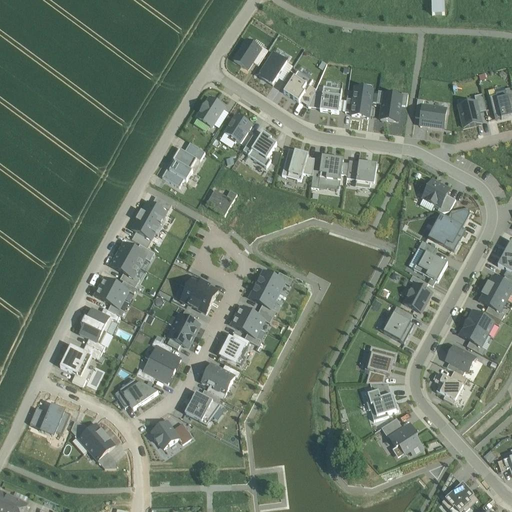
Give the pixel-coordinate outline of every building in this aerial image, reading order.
[(445,0),(431,0),(432,17),(445,17),(445,0)] [(233,63),(248,72),(262,52),(246,42),(233,63)] [(272,57),(259,79),(273,88),(287,66),(272,57)] [(294,77),(282,95),(299,107),(312,88),(308,86),(310,82),(299,74),(296,78),(294,77)] [(320,114),(339,116),(342,92),(323,90),(323,94),(320,112),(320,114)] [(368,120),(372,93),(363,91),(362,95),(355,94),(354,102),(352,116),(352,118),(368,120)] [(308,110),(320,112),(323,94),(315,93),(308,110)] [(511,118),(511,115),(510,109),(507,93),(505,93),(495,95),(496,98),(490,100),(495,122),(501,120),(501,121),(511,118)] [(385,95),(378,94),(377,106),(383,106),(384,97),(385,97),(385,95)] [(385,97),(384,97),(383,106),(380,122),(398,125),(401,108),(402,99),(401,99),(385,97)] [(475,99),(476,105),(476,104),(479,115),(486,113),(482,97),(475,99)] [(224,110),(210,101),(197,120),(212,130),(224,110)] [(345,115),(352,116),(354,102),(347,101),(345,115)] [(479,115),(476,104),(476,105),(459,109),(464,130),(481,126),(479,115)] [(444,131),(447,112),(422,109),(419,128),(444,131)] [(252,128),(236,118),(225,136),(229,139),(228,141),(235,146),(236,143),(239,145),(241,146),(252,128)] [(253,138),(243,153),(249,157),(248,159),(267,171),(271,164),(268,161),(277,147),(271,143),(272,141),(263,135),(259,142),(253,138)] [(180,151),(162,180),(180,191),(184,183),(187,184),(193,174),(191,172),(197,161),(201,163),(206,155),(190,145),(185,154),(180,151)] [(301,184),(303,177),(308,160),(309,157),(289,152),(282,178),(301,184)] [(321,174),(319,187),(338,190),(339,190),(341,177),(343,165),(343,162),(335,161),(335,162),(331,162),(331,160),(323,159),(321,174),(320,174),(321,174)] [(315,161),(308,160),(303,177),(313,179),(314,173),(315,161)] [(359,165),(359,167),(357,182),(356,187),(370,189),(371,185),(375,185),(377,168),(359,165)] [(359,167),(349,166),(347,178),(347,181),(357,182),(359,167)] [(311,190),(319,192),(319,187),(321,174),(320,174),(321,174),(314,173),(313,179),(311,190)] [(447,198),(450,192),(432,183),(423,200),(428,203),(428,204),(435,208),(435,207),(440,209),(440,210),(447,198)] [(215,193),(206,207),(225,218),(237,197),(230,193),(226,200),(215,193)] [(456,202),(447,198),(440,210),(440,209),(438,213),(442,216),(449,214),(456,202)] [(148,204),(140,218),(161,230),(165,224),(163,222),(167,215),(148,204)] [(441,218),(429,241),(445,250),(445,249),(454,254),(466,232),(463,231),(470,217),(469,211),(451,214),(447,221),(441,218)] [(161,230),(140,218),(132,232),(152,243),(156,236),(158,237),(161,230)] [(124,246),(117,258),(140,270),(144,261),(150,264),(155,255),(140,247),(137,253),(124,246)] [(422,253),(412,270),(437,284),(447,266),(422,253)] [(511,276),(511,260),(504,256),(498,268),(507,273),(511,276)] [(135,279),(140,270),(117,258),(111,269),(124,276),(120,282),(124,284),(136,290),(140,282),(135,279)] [(257,288),(278,299),(285,286),(290,288),(293,282),(279,275),(277,281),(264,274),(257,288)] [(511,293),(511,289),(502,285),(493,279),(489,286),(488,286),(485,291),(507,303),(511,293)] [(511,282),(505,279),(502,285),(511,289),(511,282)] [(193,280),(187,292),(212,305),(218,293),(193,280)] [(426,288),(410,280),(407,285),(411,287),(401,308),(420,317),(430,296),(424,293),(426,288)] [(104,281),(99,290),(124,303),(129,294),(134,296),(137,291),(136,290),(124,284),(121,289),(104,281)] [(272,311),(278,299),(257,288),(250,301),(263,308),(260,313),(273,320),(276,314),(272,311)] [(120,312),(124,303),(99,290),(94,300),(111,308),(108,313),(120,319),(122,320),(125,315),(120,312)] [(507,303),(485,291),(482,297),(483,297),(480,304),(489,309),(500,315),(507,303)] [(206,316),(212,305),(187,292),(181,303),(206,316)] [(413,318),(397,309),(393,315),(390,314),(380,333),(404,346),(415,327),(409,324),(413,318)] [(500,315),(489,309),(486,314),(502,323),(505,317),(500,315)] [(235,319),(261,332),(266,324),(270,326),(273,320),(260,313),(257,318),(240,310),(235,319)] [(86,319),(84,323),(107,335),(113,322),(117,324),(120,319),(108,313),(104,311),(101,317),(92,312),(88,320),(86,319)] [(180,318),(174,329),(194,339),(200,328),(193,324),(195,319),(185,313),(182,318),(180,318)] [(486,314),(483,320),(494,326),(499,329),(502,323),(486,314)] [(494,326),(483,320),(476,316),(472,322),(469,321),(466,326),(488,338),(494,326)] [(257,341),(261,332),(235,319),(230,328),(247,337),(245,342),(250,344),(258,348),(261,343),(257,341)] [(84,329),(80,337),(89,342),(87,347),(102,355),(105,349),(101,347),(107,335),(84,323),(81,328),(84,329)] [(488,338),(466,326),(463,332),(466,334),(462,340),(470,344),(481,350),(488,338)] [(174,329),(168,340),(170,341),(167,346),(178,352),(181,347),(188,351),(194,339),(174,329)] [(223,344),(217,356),(242,369),(246,360),(244,359),(248,350),(247,350),(250,344),(245,342),(234,336),(231,342),(230,341),(227,346),(223,344)] [(157,350),(150,362),(175,374),(181,362),(169,355),(171,350),(155,342),(153,348),(157,350)] [(481,350),(470,344),(467,350),(483,358),(486,352),(481,350)] [(102,355),(87,347),(83,354),(71,348),(60,369),(76,377),(72,384),(83,389),(91,373),(87,371),(93,359),(99,362),(102,355)] [(455,348),(446,364),(468,376),(477,360),(455,348)] [(395,359),(369,351),(363,373),(368,375),(365,387),(388,387),(395,359)] [(140,371),(137,377),(153,385),(155,380),(168,387),(175,374),(150,362),(144,374),(140,371)] [(211,367),(202,385),(209,388),(207,394),(220,401),(223,402),(226,397),(235,379),(238,381),(241,375),(225,367),(222,373),(211,367)] [(449,380),(435,373),(429,385),(437,389),(433,398),(452,408),(465,383),(451,376),(449,380)] [(135,383),(115,396),(125,411),(130,408),(134,413),(159,396),(135,383)] [(377,391),(363,396),(370,423),(396,415),(390,395),(379,398),(377,391)] [(197,395),(185,417),(207,428),(221,408),(218,406),(220,401),(207,394),(204,393),(202,398),(197,395)] [(37,411),(30,427),(42,432),(41,434),(55,440),(57,435),(63,438),(71,417),(66,415),(66,413),(52,407),(48,416),(37,411)] [(403,429),(398,421),(383,430),(401,458),(424,444),(411,423),(403,429)] [(71,434),(88,453),(106,437),(97,426),(89,433),(84,428),(75,424),(71,434)] [(167,424),(152,434),(156,440),(154,441),(159,447),(160,446),(165,452),(179,442),(183,447),(192,441),(182,426),(173,433),(167,424)] [(106,437),(88,453),(104,472),(117,471),(116,465),(108,456),(117,448),(106,437)] [(511,459),(503,463),(507,473),(509,472),(511,478),(511,459)] [(503,463),(498,465),(501,475),(507,473),(503,463)] [(442,493),(448,500),(462,488),(451,476),(442,493)] [(462,488),(448,500),(442,505),(448,511),(468,511),(478,503),(463,486),(462,488)] [(12,501),(0,494),(0,511),(23,511),(25,507),(24,507),(12,501)] [(27,500),(15,495),(12,501),(24,507),(27,500)]
